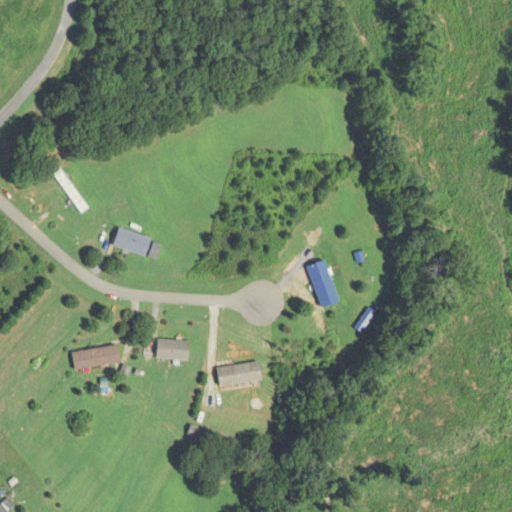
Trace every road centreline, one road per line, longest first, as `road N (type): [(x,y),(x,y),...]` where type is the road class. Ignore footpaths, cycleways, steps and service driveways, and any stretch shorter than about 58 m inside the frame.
road 1 (residential): [(0,198),(109,288),(265,303)]
road 2 (residential): [(0,119),(54,51),(69,0)]
